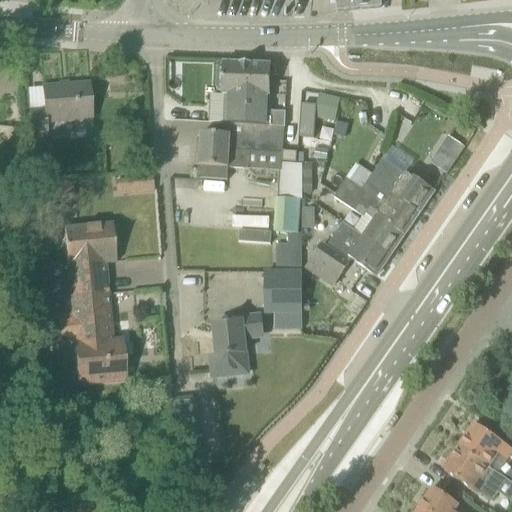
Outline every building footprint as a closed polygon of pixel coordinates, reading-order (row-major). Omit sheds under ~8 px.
[(381,8),(380,0),(336,0),(338,12),(381,8)] [(223,64),(223,68),(220,68),(217,71),(217,90),(219,92),(222,94),(222,96),(226,97),(224,125),(242,127),(284,129),(285,119),(269,119),(269,98),(271,66),(223,64)] [(29,112),(30,132),(30,137),(45,136),(44,124),(91,121),(88,86),(67,87),(67,89),(60,90),(60,88),(42,89),(44,111),(29,112)] [(334,123),(339,101),(320,97),(316,107),(316,118),(334,123)] [(201,136),(199,169),(246,171),(247,153),(282,155),(284,129),(242,127),(242,139),(230,138),(230,137),(201,136)] [(327,162),(329,152),(318,149),(315,159),(327,162)] [(429,164),(447,176),(456,164),(437,151),(429,164)] [(283,153),(282,155),(282,163),(296,164),(297,154),(283,153)] [(367,185),(403,208),(404,205),(419,215),(433,194),(406,175),(405,177),(383,162),(367,185)] [(303,197),(303,168),(281,167),(278,200),(303,201),(303,197)] [(303,168),(303,197),(313,196),(312,168),(303,168)] [(346,180),(334,199),(354,213),(359,206),(369,212),(371,209),(380,215),(379,216),(393,225),(391,228),(404,237),(419,215),(404,205),(403,208),(367,185),(363,192),(346,180)] [(116,195),(154,193),(154,183),(116,185),(116,195)] [(276,200),(274,234),(299,236),(301,202),(276,200)] [(359,206),(354,213),(364,220),(367,216),(375,222),(364,239),(391,257),(404,237),(391,228),(393,225),(379,216),(380,215),(371,209),(369,212),(359,206)] [(391,257),(364,239),(342,225),(326,250),(322,247),(314,258),(340,276),(348,265),(347,264),(350,260),(376,278),(391,257)] [(114,264),(111,226),(63,231),(69,300),(107,296),(104,265),(114,264)] [(302,274),(302,252),(302,236),(299,236),(288,236),(288,246),(276,246),(276,274),(288,274),(302,274)] [(266,316),(302,316),(302,274),(288,274),(276,274),(266,274),(266,316)] [(46,343),(73,340),(77,388),(109,385),(125,384),(121,341),(111,342),(107,296),(69,300),(70,314),(44,317),(46,343)] [(240,322),(225,324),(225,326),(213,328),(217,358),(210,358),(212,380),(247,376),(245,356),(244,341),(258,340),(262,335),(260,318),(240,320),(240,322)] [(171,403),(172,418),(198,416),(197,401),(171,403)] [(460,449),(487,468),(496,455),(506,461),(511,451),(475,426),(460,449)] [(487,468),(460,449),(444,473),(481,498),(482,496),(491,503),(506,481),(487,468)] [(454,511),(458,507),(433,489),(420,509),(424,511),(454,511)]
